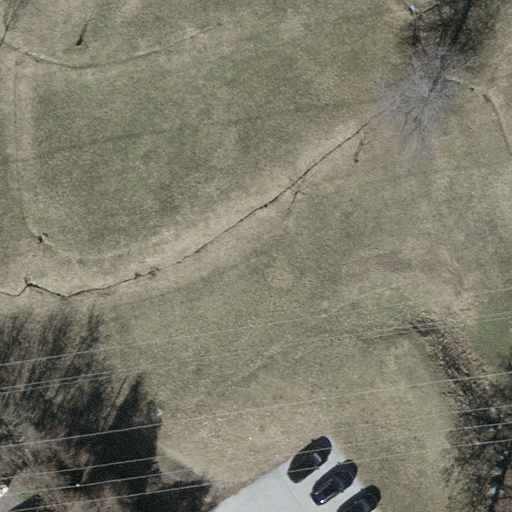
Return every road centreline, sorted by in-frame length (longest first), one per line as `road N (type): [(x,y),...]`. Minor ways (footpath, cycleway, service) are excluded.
road 1 (motorway): [(0,373),(69,359),(511,222)]
road 2 (motorway): [(511,45),(0,189)]
road 3 (track): [(191,511),(99,406),(0,379)]
